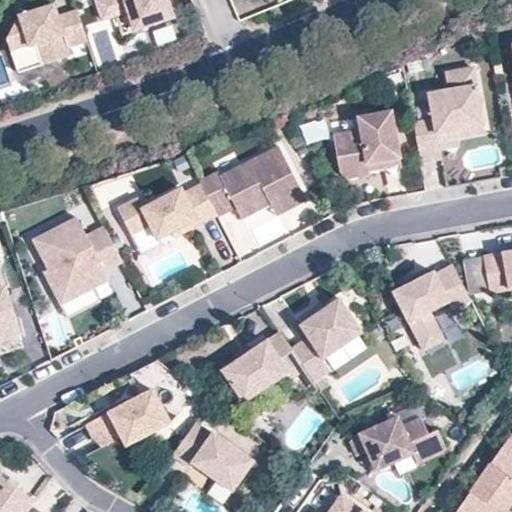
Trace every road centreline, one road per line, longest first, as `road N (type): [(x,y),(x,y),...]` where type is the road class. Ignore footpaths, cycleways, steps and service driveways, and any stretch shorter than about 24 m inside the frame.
road 1 (residential): [(511,200),(358,231),(19,403)]
road 2 (residential): [(0,145),(237,63)]
road 3 (residential): [(19,403),(81,491),(118,511)]
road 4 (residential): [(237,63),(366,0)]
